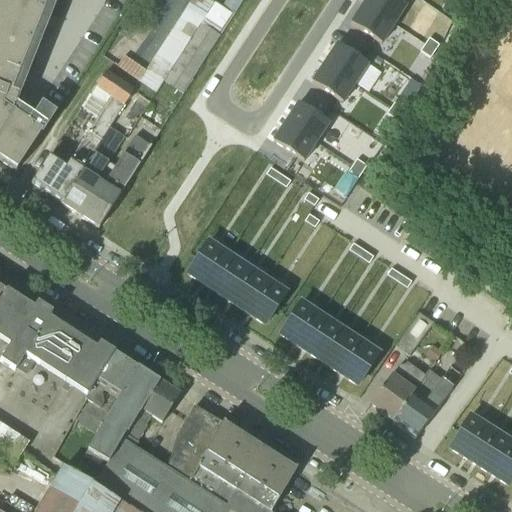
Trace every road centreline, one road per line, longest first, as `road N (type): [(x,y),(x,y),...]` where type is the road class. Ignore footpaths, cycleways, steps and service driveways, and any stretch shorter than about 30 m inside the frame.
road 1 (tertiary): [(468,511),(0,211)]
road 2 (tertiary): [(0,236),(427,511)]
road 3 (unknown): [(411,475),(478,388),(488,349),(449,295),(322,197)]
road 4 (residential): [(279,0),(220,95),(247,120),(265,112),(338,0)]
